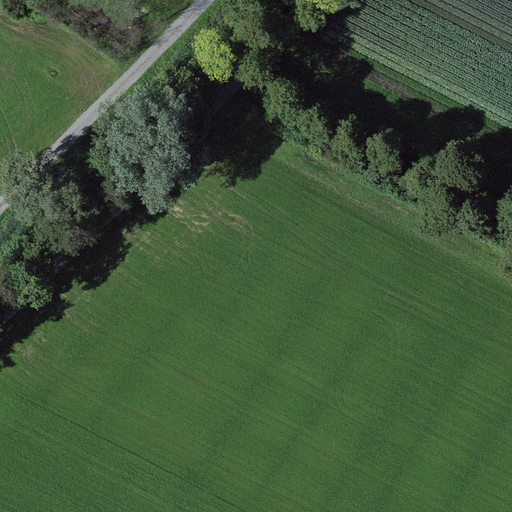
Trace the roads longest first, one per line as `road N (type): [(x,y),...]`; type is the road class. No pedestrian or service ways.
road 1 (track): [(0,317),(311,0)]
road 2 (track): [(212,0),(0,207)]
